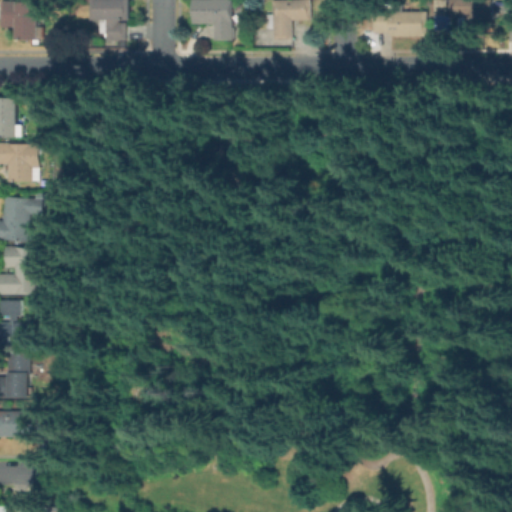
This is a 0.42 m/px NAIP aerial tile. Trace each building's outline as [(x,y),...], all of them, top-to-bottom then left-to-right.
[(47,25),(46,37),(41,37),(41,42),(35,42),(35,38),(18,38),(18,26),(3,26),(3,0),(22,0),(41,1),(41,25),(47,25)] [(133,0),(133,18),(123,18),(123,21),(130,21),(130,39),(109,39),(109,32),(102,32),(102,19),(95,19),(94,0),(133,0)] [(235,0),(235,26),(237,26),(238,38),(217,39),(217,22),(195,22),(195,0),(235,0)] [(296,19),(296,38),(277,38),(276,27),(269,27),(269,12),(276,12),(276,0),(314,0),(315,18),(296,19)] [(451,0),(451,13),(438,14),(438,0),(451,0)] [(496,0),(496,16),(490,16),(490,34),(469,34),(469,25),(462,25),(462,15),(454,15),(454,0),(496,0)] [(431,10),(432,35),(394,35),(394,31),(377,31),(377,10),(431,10)] [(0,135),(1,98),(21,98),(21,135),(0,135)] [(0,141),(44,141),(44,166),(38,166),(38,180),(11,180),(12,162),(0,162),(0,141)] [(0,237),(0,221),(8,222),(11,195),(45,197),(43,215),(33,214),(31,240),(0,237)] [(44,244),(44,292),(0,293),(0,273),(19,273),(19,265),(9,265),(9,245),(44,244)] [(25,298),(25,314),(21,314),(21,320),(42,321),(42,344),(19,344),(19,345),(0,345),(0,319),(14,319),(14,314),(3,314),(3,298),(25,298)] [(10,396),(10,350),(34,350),(34,396),(10,396)] [(0,407),(51,407),(52,440),(36,440),(36,434),(0,434),(0,407)]
